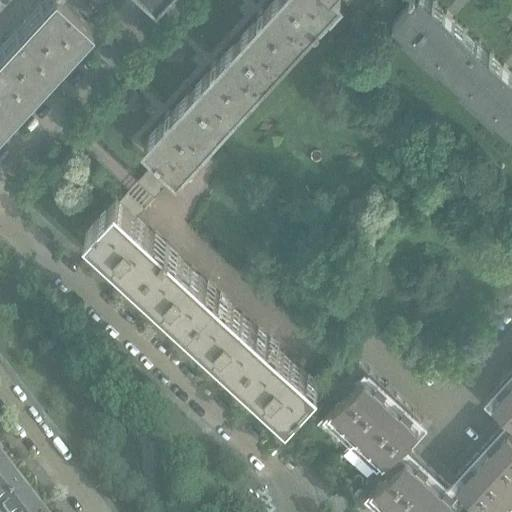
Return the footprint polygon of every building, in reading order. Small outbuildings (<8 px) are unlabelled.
[(0,0),(0,10),(9,0),(0,0)] [(41,0),(0,45),(0,112),(85,20),(63,0),(41,0)] [(295,0),(273,0),(257,19),(237,40),(269,70),(316,19),(295,0)] [(295,0),(316,19),(319,15),(333,0),(295,0)] [(450,73),(477,44),(429,0),(411,0),(393,20),(396,23),(397,22),(406,31),(403,34),(436,64),(439,62),(450,73)] [(237,40),(210,69),(191,90),(224,120),(269,70),(237,40)] [(511,75),(477,44),(450,73),(462,84),(460,86),(493,117),(495,114),(507,126),(511,120),(511,75)] [(160,155),(178,171),(224,120),(191,90),(145,141),(160,155)] [(178,171),(160,155),(153,164),(170,180),(178,171)] [(170,180),(153,164),(145,172),(162,188),(170,180)] [(162,188),(145,172),(137,181),(155,197),(162,188)] [(119,200),(137,216),(145,207),(127,191),(119,200)] [(137,216),(119,200),(116,197),(85,231),(137,278),(170,243),(167,241),(165,242),(137,216)] [(137,278),(166,305),(186,324),(217,290),(177,253),(179,251),(170,243),(137,278)] [(186,324),(216,351),(238,371),(268,337),(217,290),(186,324)] [(238,371),(266,397),(287,417),(318,383),(268,337),(238,371)] [(323,420),(377,470),(385,476),(364,499),(378,511),(452,511),(461,503),(448,491),(452,487),(410,448),(404,456),(396,449),(423,420),(360,361),(341,382),(350,390),(323,420)] [(454,477),(491,511),(511,511),(511,370),(489,395),(511,416),(511,428),(511,430),(504,423),(454,477)] [(0,458),(0,483),(12,474),(0,458)] [(0,511),(2,511),(27,494),(12,474),(0,483),(0,511)] [(40,511),(27,494),(2,511),(40,511)]
